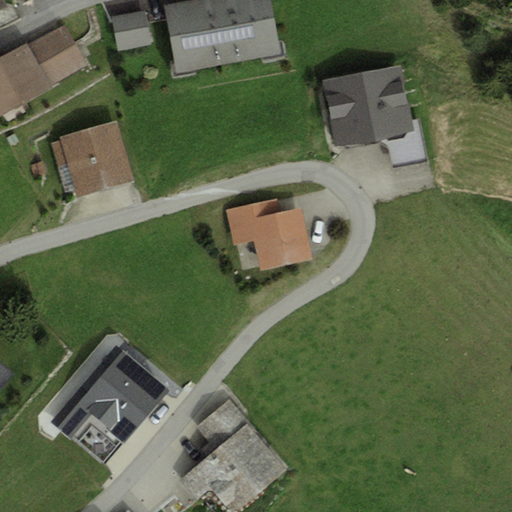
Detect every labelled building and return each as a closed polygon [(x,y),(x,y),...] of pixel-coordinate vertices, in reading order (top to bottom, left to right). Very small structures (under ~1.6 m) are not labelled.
[(6,0),(0,0),(0,9),(9,6),(6,0)] [(271,0),(193,0),(163,6),(176,73),(282,54),(271,0)] [(145,11),(112,17),(118,52),(151,46),(145,11)] [(28,46),(50,85),(88,64),(67,25),(28,46)] [(27,43),(0,58),(0,116),(52,88),(50,85),(28,46),(27,43)] [(400,66),(322,80),(335,147),(377,139),(413,132),(411,120),(400,66)] [(420,117),(411,120),(413,132),(377,139),(388,146),(393,168),(427,161),(420,117)] [(133,182),(116,121),(60,137),(61,141),(51,143),(66,193),(75,190),(78,198),(133,182)] [(249,221),(278,215),(275,200),(226,210),(233,246),(254,242),(249,221)] [(312,262),(300,210),(278,215),(249,221),(254,242),(261,273),(312,262)] [(170,390),(123,351),(58,429),(105,467),(170,390)] [(0,363),(0,389),(13,374),(0,363)] [(217,451),(250,424),(230,400),(197,427),(217,451)] [(217,451),(178,483),(194,502),(211,488),(230,511),(235,511),(288,469),(250,424),(217,451)]
